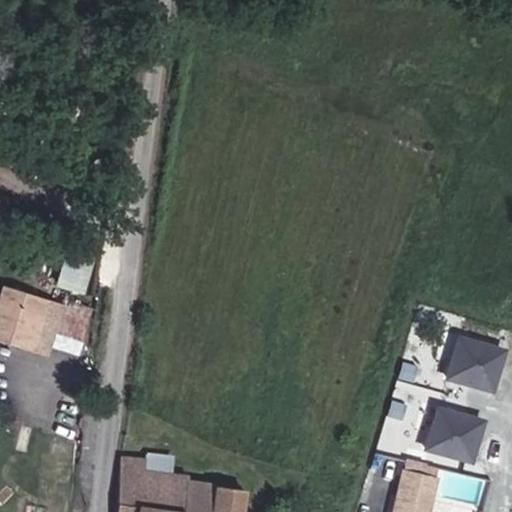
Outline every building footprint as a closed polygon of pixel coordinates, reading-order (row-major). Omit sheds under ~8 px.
[(58,283),(86,289),(93,257),(65,251),(58,283)] [(52,344),(80,353),(93,308),(3,281),(0,289),(0,338),(49,354),(52,344)] [(459,329),(444,375),(494,391),(510,345),(459,329)] [(434,403),(425,449),(478,458),(486,412),(434,403)] [(422,460),(411,511),(444,511),(455,466),(422,460)] [(258,511),(260,498),(210,493),(210,489),(182,485),(184,472),(162,469),(161,480),(153,479),(153,472),(144,471),(139,511),(258,511)]
